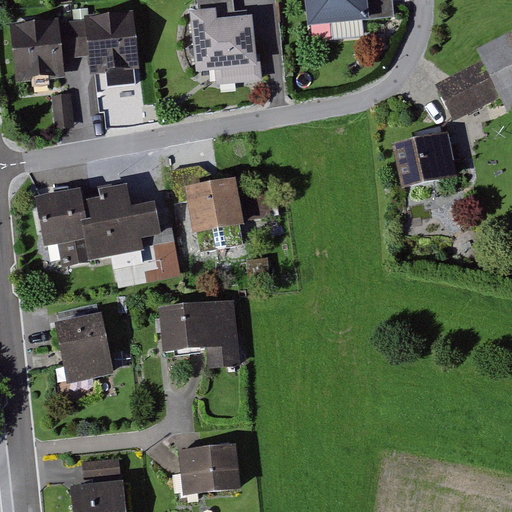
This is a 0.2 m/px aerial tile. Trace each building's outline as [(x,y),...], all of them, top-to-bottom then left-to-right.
[(388,0),(314,0),(317,32),(391,25),(388,0)] [(140,15),(90,21),(96,75),(146,69),(140,15)] [(254,75),(249,17),(188,23),(193,80),(254,75)] [(64,24),(15,28),(20,82),(68,77),(64,24)] [(511,45),(485,59),(488,65),(447,86),(464,121),(505,101),(511,115),(511,45)] [(457,133),(402,147),(414,193),(469,179),(457,133)] [(242,185),(193,193),(200,240),(249,232),(242,185)] [(136,195),(47,201),(51,250),(90,247),(91,265),(149,262),(148,248),(161,247),(159,212),(137,213),(136,195)] [(241,307),(168,311),(171,356),(244,351),(241,307)] [(113,320),(63,325),(69,383),(119,378),(113,320)] [(243,451),(185,455),(187,495),(245,491),(243,451)] [(90,490),(76,492),(77,511),(133,511),(131,488),(124,488),(121,464),(87,467),(90,490)]
